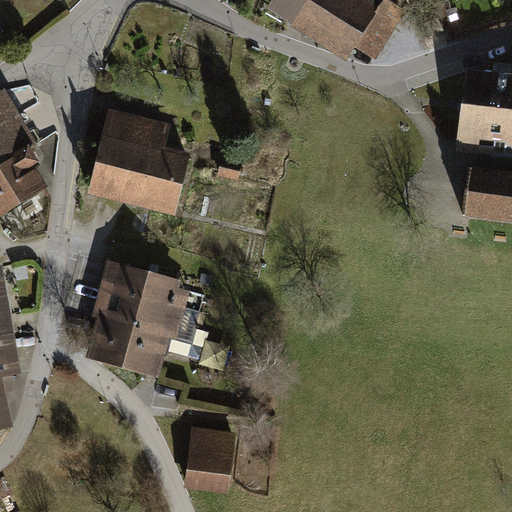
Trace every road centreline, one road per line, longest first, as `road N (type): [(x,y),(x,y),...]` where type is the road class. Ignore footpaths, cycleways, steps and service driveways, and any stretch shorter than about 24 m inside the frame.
road 1 (residential): [(197,0),(257,36),(353,74),(386,78),(511,33)]
road 2 (residential): [(90,24),(67,142),(50,339)]
road 3 (residential): [(50,339),(139,417),(185,511)]
road 4 (residential): [(50,339),(31,410),(0,462)]
